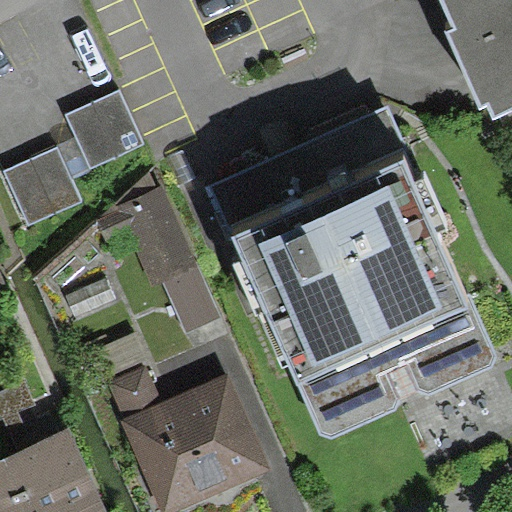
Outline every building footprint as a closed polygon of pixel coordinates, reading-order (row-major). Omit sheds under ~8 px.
[(511,0),(446,0),(457,22),(447,27),(481,101),(490,96),(497,111),(511,103),(511,0)] [(296,132),(345,113),(324,60),(275,79),(296,132)] [(119,90),(90,104),(116,160),(145,146),(119,90)] [(116,160),(90,104),(64,117),(75,139),(65,144),(81,176),(116,160)] [(304,411),(319,444),(332,449),(396,419),(400,406),(384,374),(402,365),(417,398),(432,402),(490,375),(492,363),(477,330),(479,329),(442,249),(454,244),(389,106),(205,192),(234,255),(228,258),(238,278),(228,283),(280,394),(288,390),(299,414),(304,411)] [(65,144),(29,161),(55,217),(81,205),(70,182),(81,176),(65,144)] [(55,217),(29,161),(0,175),(27,231),(55,217)] [(155,190),(147,174),(95,221),(104,242),(128,231),(155,288),(199,268),(161,187),(155,190)] [(135,334),(92,354),(125,423),(119,426),(160,511),(185,511),(271,472),(225,376),(162,406),(145,368),(150,366),(135,334)] [(0,420),(18,456),(34,449),(16,412),(32,405),(21,380),(0,389),(0,420)] [(102,511),(65,434),(34,449),(18,456),(6,462),(29,511),(102,511)] [(0,511),(29,511),(6,462),(0,464),(0,511)]
